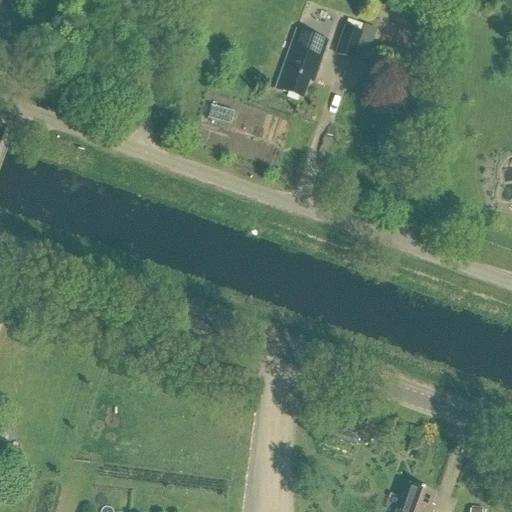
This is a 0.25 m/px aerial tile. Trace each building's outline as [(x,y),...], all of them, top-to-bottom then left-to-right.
[(363,35),(353,63),(364,67),(376,32),(365,28),(363,35)] [(353,63),(363,35),(344,29),(335,57),(353,63)] [(313,85),(327,46),(296,35),(276,92),(303,101),(309,84),(313,85)] [(31,511),(44,468),(22,462),(7,511),(31,511)] [(429,511),(431,506),(429,505),(433,494),(408,485),(398,511),(396,511),(395,511),(429,511)] [(357,511),(390,511),(392,501),(360,497),(357,511)]
